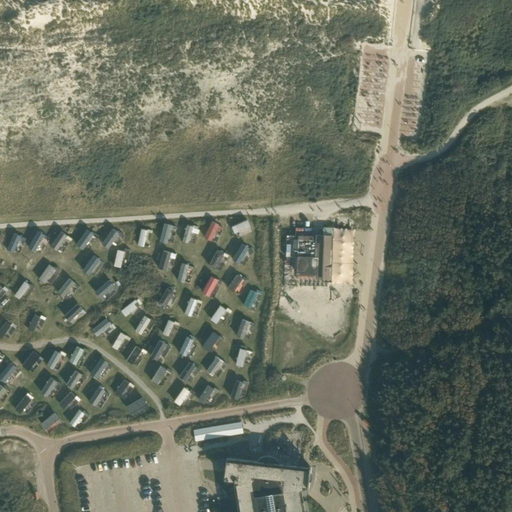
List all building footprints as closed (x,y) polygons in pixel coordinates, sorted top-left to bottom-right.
[(249,225),(246,218),(230,225),(233,232),(249,225)] [(218,223),(211,220),(207,227),(203,236),(210,239),(218,223)] [(166,242),(171,223),(163,221),(158,240),(166,242)] [(187,241),(192,225),(186,223),(182,240),(187,241)] [(108,246),(119,231),(112,227),(106,236),(102,242),(108,246)] [(144,245),(148,228),(141,227),(138,244),(144,245)] [(82,248),(94,232),(87,228),(81,236),(76,243),(82,248)] [(57,249),(67,234),(60,230),(50,245),(57,249)] [(18,250),(15,232),(8,233),(11,251),(18,250)] [(298,240),(297,274),(316,274),(316,277),(327,277),(328,249),(333,249),(333,238),(328,238),(328,237),(317,237),(317,240),(310,240),(298,240)] [(246,245),(240,241),(232,257),(239,260),(246,245)] [(120,267),(124,250),(117,248),(113,265),(120,267)] [(223,252),(216,248),(208,264),(214,267),(223,252)] [(170,251),(162,249),(158,267),(165,269),(170,251)] [(100,258),(94,253),(83,268),(89,273),(100,258)] [(188,263),(181,261),(176,279),(183,281),(188,263)] [(55,267),(49,263),(39,278),(45,282),(55,267)] [(242,277),(236,273),(227,287),(232,290),(242,277)] [(217,278),(210,274),(201,291),(208,295),(217,278)] [(75,281),(69,276),(57,291),(63,295),(75,281)] [(100,297),(115,284),(109,278),(95,291),(100,297)] [(30,283),(25,280),(14,294),(19,298),(30,283)] [(174,291),(167,287),(158,302),(165,306),(174,291)] [(256,292),(250,289),(243,304),(249,307),(256,292)] [(197,298),(190,296),(183,312),(190,315),(197,298)] [(140,304),(136,298),(121,309),(125,315),(140,304)] [(83,307),(77,302),(64,314),(69,320),(83,307)] [(225,308),(220,304),(210,318),(216,322),(225,308)] [(33,330),(39,316),(34,314),(28,328),(33,330)] [(142,333),(151,318),(144,314),(135,329),(142,333)] [(111,323),(106,317),(92,329),(97,335),(111,323)] [(152,328),(157,320),(153,317),(147,325),(152,328)] [(249,320),(242,317),(236,334),(243,337),(249,320)] [(174,321),(169,319),(163,332),(169,335),(174,321)] [(0,336),(1,337),(11,323),(6,320),(3,325),(0,328),(0,336)] [(217,334),(212,330),(202,344),(207,347),(217,334)] [(126,334),(121,331),(112,345),(117,349),(126,334)] [(192,338),(185,335),(178,352),(185,355),(192,338)] [(166,343),(159,339),(150,354),(157,358),(166,343)] [(76,363),(83,348),(77,345),(69,360),(76,363)] [(132,364),(142,349),(135,345),(126,360),(132,364)] [(246,349),(239,347),(235,364),(242,365),(246,349)] [(53,367),(61,353),(55,349),(47,364),(53,367)] [(249,349),(245,361),(251,362),(254,350),(249,349)] [(11,366),(19,355),(14,351),(6,362),(11,366)] [(222,360),(216,355),(206,370),(212,374),(222,360)] [(108,361),(101,357),(90,372),(96,377),(108,361)] [(195,365),(189,360),(178,375),(185,379),(195,365)] [(167,368),(161,364),(151,379),(157,383),(167,368)] [(73,387),(82,373),(75,369),(66,383),(73,387)] [(24,375),(19,371),(10,384),(15,387),(24,375)] [(47,395),(57,380),(50,376),(41,391),(47,395)] [(129,382),(124,378),(114,392),(119,396),(129,382)] [(242,381),(235,378),(230,396),(237,398),(242,381)] [(59,379),(50,394),(54,397),(63,382),(59,379)] [(213,388),(207,384),(197,399),(203,403),(213,388)] [(105,390),(99,385),(89,400),(95,404),(105,390)] [(189,390),(183,386),(173,400),(179,404),(189,390)] [(98,403),(103,406),(111,393),(107,390),(98,403)] [(64,408),(76,395),(71,391),(59,403),(64,408)] [(31,399),(25,394),(14,408),(20,413),(31,399)] [(147,402),(143,396),(126,405),(130,412),(147,402)] [(30,411),(37,402),(33,398),(26,408),(30,411)] [(75,426),(85,412),(79,409),(70,422),(75,426)] [(46,428),(59,417),(55,411),(41,422),(46,428)] [(240,423),(193,431),(195,441),(242,433),(240,423)] [(226,458),(224,479),(239,480),(239,484),(233,484),(237,511),(304,511),(300,485),(307,486),(310,466),(308,466),(308,467),(280,464),(279,463),(279,462),(278,461),(277,460),(277,459),(275,458),(274,457),(272,457),(271,456),(269,456),(267,456),(264,456),(263,456),(261,457),(259,458),(258,459),(257,460),(256,461),(226,458)]
